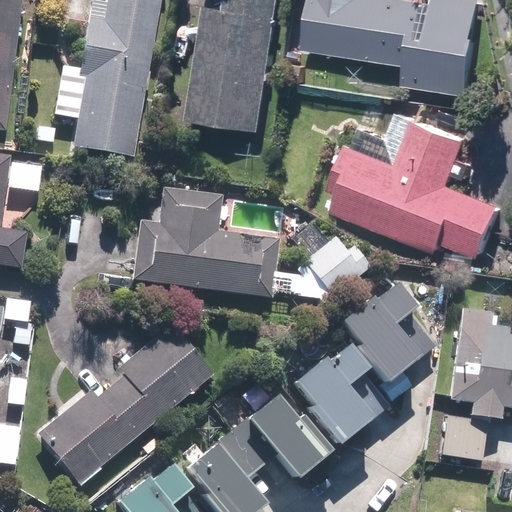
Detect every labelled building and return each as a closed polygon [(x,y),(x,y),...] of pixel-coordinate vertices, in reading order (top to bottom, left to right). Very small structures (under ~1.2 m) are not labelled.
[(0,0),(0,127),(5,129),(21,0),(0,0)] [(164,0),(106,0),(102,19),(91,17),(80,73),(86,74),(72,146),(135,158),(164,0)] [(209,3),(192,116),(266,127),(284,0),(231,0),(231,7),(209,3)] [(315,0),(309,52),(407,65),(404,85),(475,94),(487,0),(315,0)] [(400,163),(353,144),(332,196),(341,199),(336,210),(442,252),(447,240),(488,257),(508,205),(455,184),(473,138),(419,116),(400,163)] [(0,263),(21,267),(27,229),(0,225),(11,156),(0,154),(0,263)] [(138,217),(131,280),(273,297),(281,235),(217,227),(221,193),(163,186),(159,220),(138,217)] [(396,282),(343,320),(386,380),(439,341),(396,282)] [(28,344),(29,301),(4,298),(3,322),(10,322),(9,344),(28,344)] [(511,317),(461,310),(446,408),(511,418),(511,317)] [(215,374),(173,323),(38,433),(80,484),(215,374)] [(289,382),(335,442),(388,403),(342,342),(289,382)] [(28,372),(10,370),(8,404),(26,405),(28,372)] [(279,392),(249,416),(299,477),(329,452),(279,392)] [(488,421),(447,416),(442,456),(483,461),(488,421)] [(22,424),(0,423),(0,463),(21,464),(22,424)] [(232,427),(182,466),(219,511),(254,511),(282,491),(232,427)] [(115,503),(121,511),(211,511),(171,460),(115,503)] [(511,464),(495,463),(491,500),(511,501),(511,464)]
